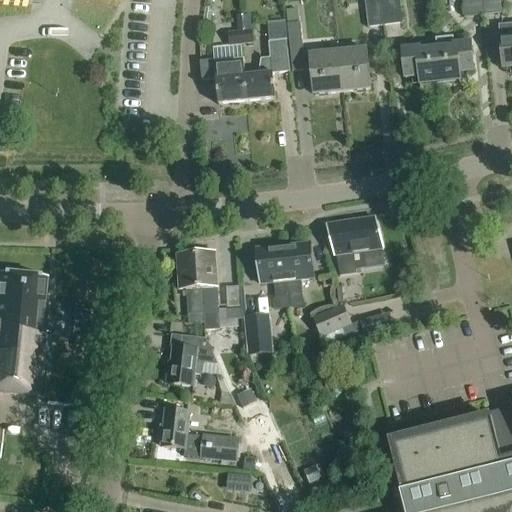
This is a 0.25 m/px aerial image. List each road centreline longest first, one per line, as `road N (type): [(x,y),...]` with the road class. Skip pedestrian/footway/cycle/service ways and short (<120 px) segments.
road 1 (unclassified): [(152,214),(287,203),(511,161)]
road 2 (residential): [(103,511),(152,214)]
road 3 (unclassified): [(0,213),(152,214)]
